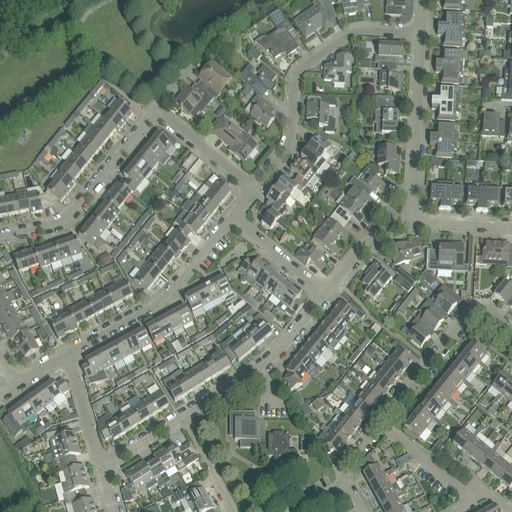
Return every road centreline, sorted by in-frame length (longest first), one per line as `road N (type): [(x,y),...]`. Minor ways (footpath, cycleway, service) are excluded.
road 1 (tertiary): [(99,463),(259,365),(325,295)]
road 2 (residential): [(252,188),(291,142),(293,73),(358,29),(419,32)]
road 3 (residential): [(69,355),(151,306),(232,216)]
road 4 (residential): [(0,235),(67,218),(158,111)]
road 5 (tertiary): [(414,225),(419,32)]
road 6 (residential): [(511,328),(487,308),(469,312),(379,423)]
road 7 (residential): [(489,496),(456,485),(379,423)]
road 8 (residential): [(325,295),(232,216)]
road 9 (residential): [(252,188),(158,111)]
